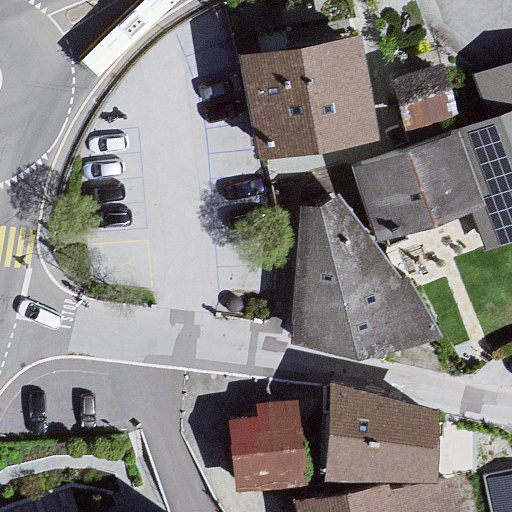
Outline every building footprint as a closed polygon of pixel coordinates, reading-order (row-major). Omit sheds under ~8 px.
[(357,39),(238,58),(255,163),(374,143),(357,39)] [(488,122),(356,169),(381,239),(473,207),(483,234),(511,224),(511,64),(473,79),(488,122)] [(435,75),(394,89),(408,131),(450,117),(435,75)] [(340,208),(306,212),(299,336),(358,350),(433,333),(409,288),(402,292),(340,208)] [(435,415),(336,396),(333,472),(433,476),(435,415)] [(296,416),(232,422),(238,485),(303,478),(296,416)] [(511,511),(511,472),(489,478),(496,511),(511,511)] [(456,511),(449,477),(310,507),(310,511),(456,511)]
